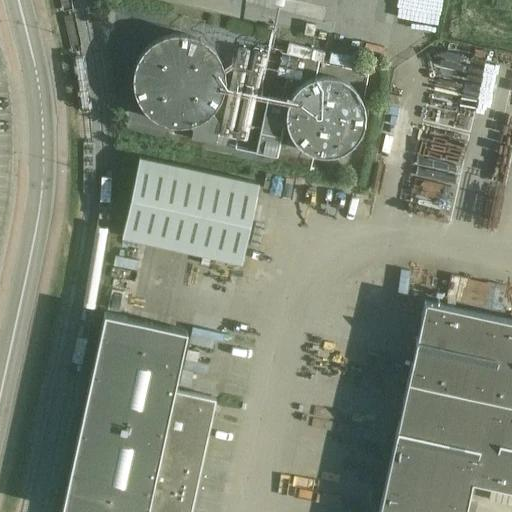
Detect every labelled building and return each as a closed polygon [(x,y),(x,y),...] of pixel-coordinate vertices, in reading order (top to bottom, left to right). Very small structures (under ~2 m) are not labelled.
[(188,123),(190,122),(198,120),(205,115),(212,110),(215,106),(218,102),(220,97),(222,92),(224,87),(224,81),(224,78),(224,73),(223,67),(222,62),(219,57),(217,53),(213,48),(210,44),(205,41),(201,38),(196,36),(191,34),(186,33),(180,32),(175,32),(169,33),(164,35),(159,37),(154,39),(150,42),(146,46),(142,50),(139,54),(137,59),(135,64),(134,70),(133,75),(133,78),(133,83),(134,89),(136,94),(138,99),(141,104),(144,108),(148,112),(152,115),(156,118),(161,120),(166,122),(172,123),(177,124),(182,124),(188,123)] [(365,112),(364,108),(363,104),(362,101),(361,97),(359,94),(357,91),(354,88),(351,85),(348,83),(345,81),(342,79),(338,77),(334,76),(330,76),(326,75),(322,75),(318,76),(315,77),(311,78),(307,79),(304,81),(301,83),(298,86),(295,89),(293,92),(290,95),(288,99),(287,103),(286,106),(285,110),(285,114),(285,118),(286,122),(287,126),(288,129),(289,133),(291,136),(293,140),(296,143),(299,145),(302,148),(305,150),(308,151),(312,153),(316,154),(320,155),(324,155),(327,155),(331,155),(335,154),(339,153),(342,151),(346,149),(349,147),(352,144),(355,142),(357,138),(360,135),(361,131),(363,128),(364,124),(365,120),(365,116),(365,112)] [(288,99),(267,95),(255,151),(276,156),(282,125),(287,126),(286,122),(285,118),(285,114),(285,110),(286,106),(287,103),(288,99)] [(215,143),(219,123),(212,110),(205,115),(198,120),(190,122),(191,128),(193,129),(191,138),(215,143)] [(258,182),(139,156),(122,236),(241,262),(258,182)] [(463,511),(471,479),(511,487),(511,318),(424,299),(377,511),(463,511)] [(186,329),(170,325),(161,324),(135,318),(104,311),(61,510),(70,511),(146,511),(147,508),(164,511),(189,511),(215,396),(174,388),(186,329)]
